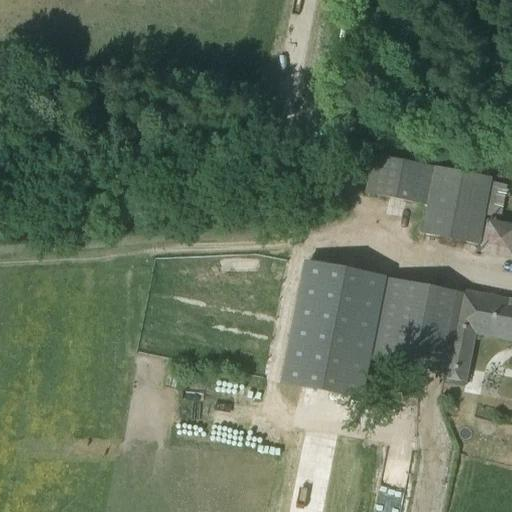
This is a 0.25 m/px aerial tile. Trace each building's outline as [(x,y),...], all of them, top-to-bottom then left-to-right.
[(375,196),(425,206),(429,187),(433,168),(374,156),(368,188),(367,194),(375,196)] [(508,187),(490,183),(483,217),(501,220),(508,187)] [(378,321),(385,281),(305,266),(283,382),(363,398),(370,361),(378,321)] [(445,293),(385,281),(378,321),(370,361),(430,373),(445,293)] [(511,301),(462,292),(445,378),(466,382),(476,335),(511,342),(511,301)]
